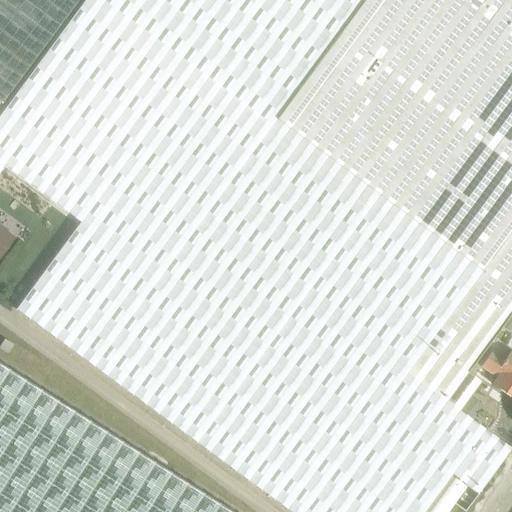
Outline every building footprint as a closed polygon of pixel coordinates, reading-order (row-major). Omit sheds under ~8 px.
[(0,0),(0,105),(1,106),(78,0),(0,0)] [(511,450),(458,411),(408,375),(483,274),(274,123),(364,0),(85,0),(0,115),(0,172),(3,168),(79,224),(15,311),(285,511),(424,511),(452,475),(479,494),(511,450)] [(511,0),(364,0),(274,123),(483,274),(408,375),(458,411),(481,382),(468,373),(511,313),(511,0)] [(0,259),(14,240),(0,229),(0,259)] [(511,356),(509,354),(505,361),(492,352),(481,368),(497,379),(492,386),(511,400),(511,356)] [(0,511),(229,511),(0,364),(0,511)]
